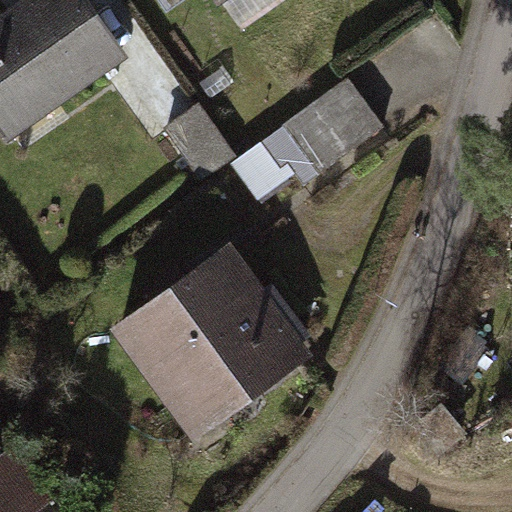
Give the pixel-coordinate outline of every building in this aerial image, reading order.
[(95,0),(37,0),(0,24),(0,121),(13,142),(136,63),(95,0)] [(448,75),(412,26),(234,154),(262,192),(300,164),(309,176),(448,75)] [(204,95),(161,125),(193,173),(237,143),(204,95)] [(244,243),(129,321),(199,424),(314,346),(244,243)] [(16,435),(0,444),(0,511),(47,511),(60,504),(16,435)]
